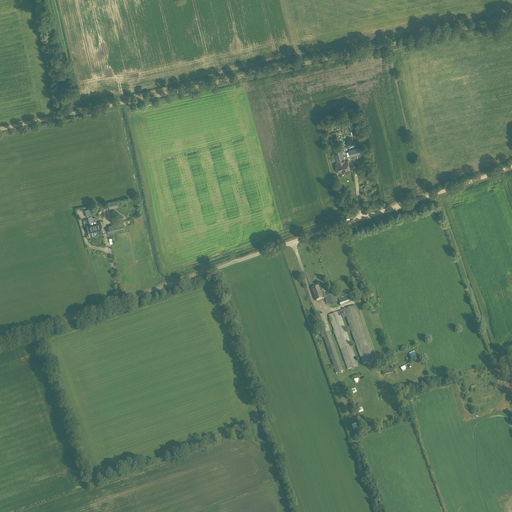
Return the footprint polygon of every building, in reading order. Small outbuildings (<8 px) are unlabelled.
[(345,161),(341,146),(334,148),(337,163),(336,163),(338,174),(351,171),(348,160),(345,161)] [(351,157),(365,153),(363,146),(349,150),(351,157)] [(116,200),(108,202),(109,209),(118,207),(116,200)] [(97,234),(104,233),(103,232),(101,222),(96,223),(95,217),(93,220),(97,234)] [(97,234),(93,220),(89,222),(90,225),(89,225),(87,225),(90,236),(97,234)] [(108,233),(125,229),(122,221),(114,223),(115,226),(106,228),(108,233)] [(321,292),(319,286),(312,289),(316,301),(323,299),(325,298),(328,297),(330,304),(330,305),(335,304),(335,303),(338,302),(337,297),(333,298),(332,294),(329,294),(328,292),(324,293),(324,291),(321,292)] [(375,360),(355,306),(328,316),(347,370),(358,366),(341,316),(342,316),(345,315),(346,317),(363,364),(375,360)] [(377,313),(372,314),(376,332),(382,330),(377,313)] [(336,374),(343,371),(323,314),(316,317),(336,374)] [(383,375),(393,372),(390,364),(381,367),(383,375)]
